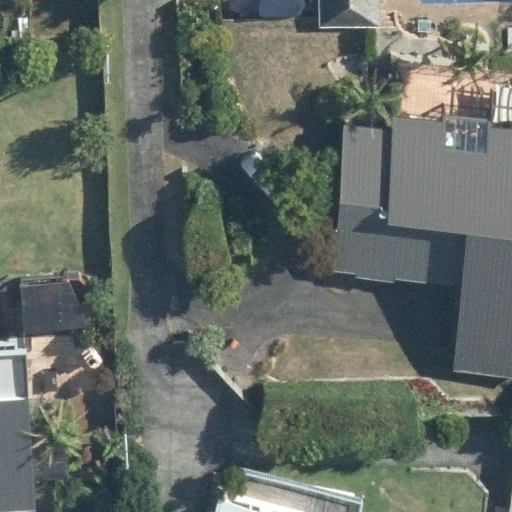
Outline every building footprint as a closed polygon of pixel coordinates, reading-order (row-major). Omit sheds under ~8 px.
[(325,0),(325,24),(387,23),(387,0),(325,0)] [(356,119),(342,265),(469,278),(461,365),(511,369),(511,119),(504,119),(501,146),(455,142),(458,115),(406,110),(405,123),(356,119)] [(30,281),(30,328),(69,329),(70,282),(30,281)] [(0,506),(47,503),(45,473),(78,471),(75,433),(42,435),(36,343),(0,345),(0,506)] [(309,511),(229,494),(224,511),(309,511)]
